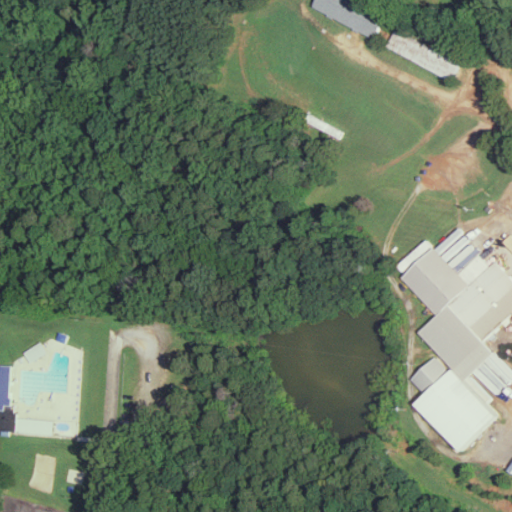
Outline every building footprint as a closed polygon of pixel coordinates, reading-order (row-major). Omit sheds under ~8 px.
[(380,35),(390,9),(368,0),(319,0),(316,10),(380,35)] [(463,61),(398,29),(390,46),(455,78),(463,61)] [(439,246),(430,237),(400,265),(409,274),(439,246)] [(511,316),(511,271),(501,259),(495,265),(479,246),(458,265),(441,246),(408,276),(442,314),(424,331),(457,367),(454,370),(440,356),(416,378),(431,395),(422,403),(465,450),(504,414),(491,400),(500,392),(479,370),(500,351),(488,339),(511,316)] [(3,411),(15,411),(16,365),(4,364),(3,411)]
